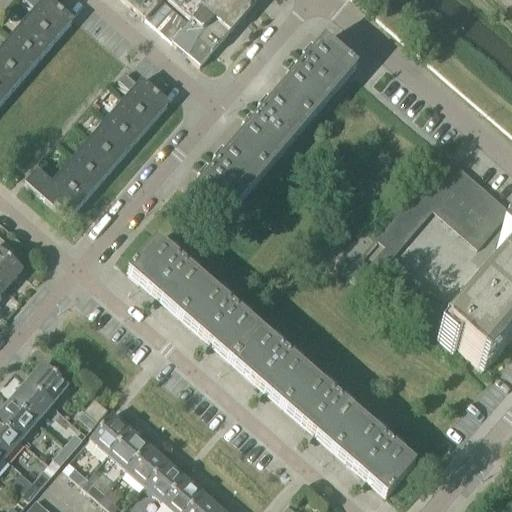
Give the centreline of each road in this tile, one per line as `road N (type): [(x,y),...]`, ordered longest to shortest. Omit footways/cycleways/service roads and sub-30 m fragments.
road 1 (residential): [(75,274),(313,0)]
road 2 (residential): [(349,511),(75,274)]
road 3 (residential): [(511,164),(320,0)]
road 4 (residential): [(431,511),(511,419)]
